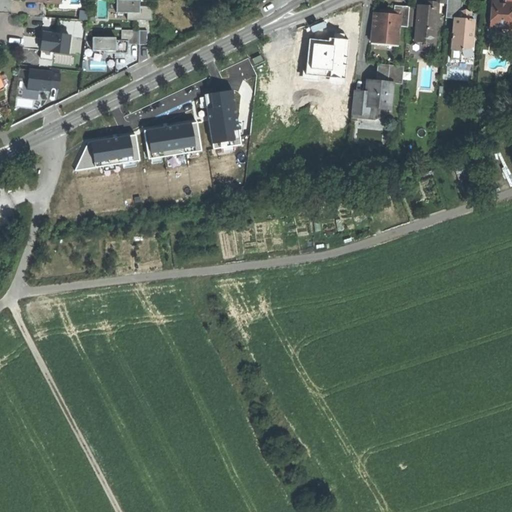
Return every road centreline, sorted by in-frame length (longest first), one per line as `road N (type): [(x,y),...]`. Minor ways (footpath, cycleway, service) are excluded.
road 1 (secondary): [(0,155),(253,31)]
road 2 (track): [(9,296),(119,511)]
